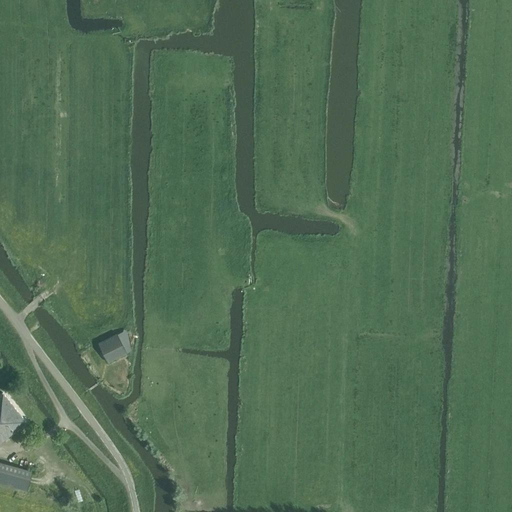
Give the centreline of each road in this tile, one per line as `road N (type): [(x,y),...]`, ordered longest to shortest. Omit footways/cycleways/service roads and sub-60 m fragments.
road 1 (track): [(340,511),(352,228),(310,192)]
road 2 (unclassified): [(136,511),(120,462),(0,301)]
road 3 (track): [(348,307),(339,276),(316,263),(294,267),(273,289),(248,290),(220,276)]
